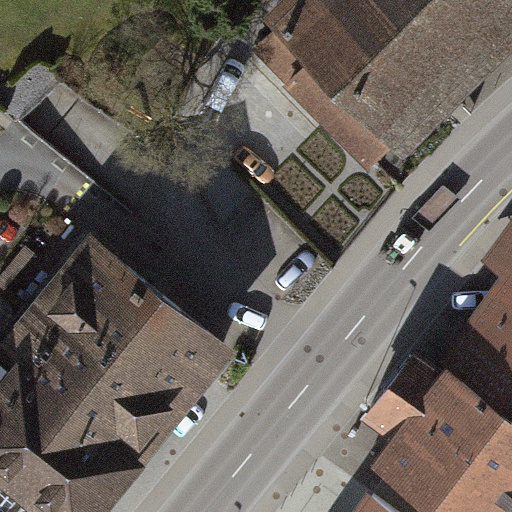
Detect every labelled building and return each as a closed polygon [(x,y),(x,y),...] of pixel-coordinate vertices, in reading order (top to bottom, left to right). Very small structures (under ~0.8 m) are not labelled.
[(388,141),(401,153),(511,41),(511,0),(270,0),(258,13),(273,27),(251,49),(366,163),(388,141)] [(24,490),(50,511),(98,511),(240,338),(94,220),(4,331),(21,345),(0,370),(0,470),(8,478),(24,490)] [(511,276),(449,358),(511,405),(511,236),(494,260),(511,273),(511,276)] [(511,511),(511,405),(449,358),(425,340),(370,413),(400,436),(380,463),(445,511),(511,511)] [(8,478),(0,488),(0,507),(6,511),(24,490),(8,478)] [(398,511),(368,490),(351,511),(398,511)]
